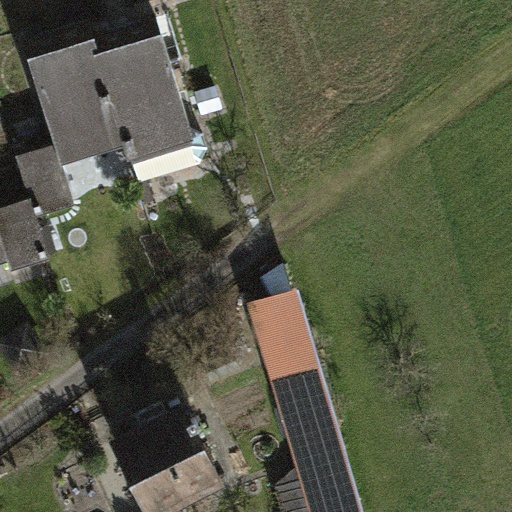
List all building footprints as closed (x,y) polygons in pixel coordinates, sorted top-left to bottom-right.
[(196,140),(162,24),(101,42),(142,181),(215,160),(208,137),(196,140)] [(58,142),(23,152),(39,207),(77,196),(67,161),(129,142),(101,42),(97,32),(31,51),(58,142)] [(0,260),(10,257),(17,267),(53,256),(39,207),(36,196),(0,206),(0,260)] [(367,511),(301,287),(254,301),(316,511),(367,511)] [(146,418),(115,434),(154,511),(184,511),(190,509),(187,502),(229,481),(188,399),(170,408),(166,399),(142,411),(146,418)]
